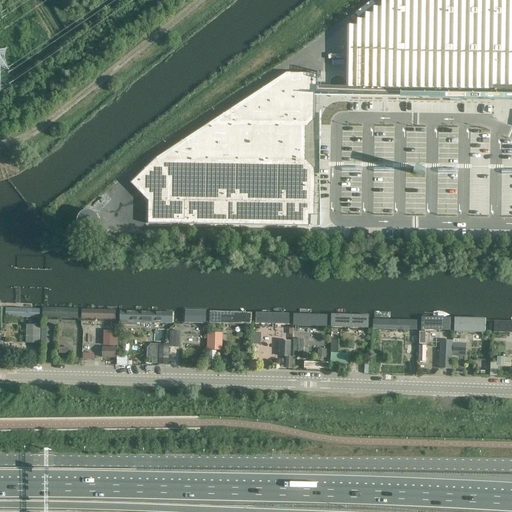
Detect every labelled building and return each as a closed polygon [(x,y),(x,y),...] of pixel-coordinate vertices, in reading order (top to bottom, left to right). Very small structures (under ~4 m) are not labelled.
[(511,0),(390,0),(353,29),(351,82),(511,84),(511,0)] [(148,224),(308,227),(309,169),(304,164),(299,164),(300,124),(305,124),(310,119),(311,81),(311,74),(286,74),(213,122),(155,159),(130,184),(148,202),(148,224)] [(77,218),(78,217),(77,217),(66,226),(69,232),(83,234),(83,232),(82,231),(81,231),(80,230),(79,229),(78,228),(78,227),(77,226),(77,224),(77,223),(76,222),(77,221),(77,219),(77,218)] [(42,307),(42,318),(77,319),(77,308),(42,307)] [(39,309),(5,308),(4,318),(39,319),(39,309)] [(80,318),(114,319),(114,309),(80,308),(80,318)] [(119,322),(171,323),(172,312),(119,310),(119,322)] [(206,324),(206,311),(184,310),(184,324),(206,324)] [(251,313),(209,312),(208,323),(251,324),(251,313)] [(289,314),(255,313),(254,325),(288,325),(289,314)] [(368,315),(330,314),(330,328),(368,328),(368,315)] [(327,316),(293,315),(293,326),(327,327),(327,316)] [(450,318),(420,317),(419,331),(449,332),(450,318)] [(486,318),(454,318),(453,333),(485,333),(486,318)] [(416,320),(373,319),(372,330),(416,331),(416,320)] [(511,322),(493,321),(492,333),(511,333),(511,322)] [(40,325),(26,324),(25,343),(39,344),(40,325)] [(52,328),(41,327),(40,344),(51,345),(52,328)] [(117,331),(103,331),(103,346),(116,346),(117,331)] [(180,331),(170,331),(170,347),(180,347),(180,331)] [(223,333),(208,333),(207,350),(207,351),(223,351),(223,333)] [(408,340),(408,355),(419,355),(420,336),(412,335),(412,339),(408,340)] [(294,339),(294,352),(304,352),(305,340),(294,339)] [(465,340),(451,339),(450,357),(464,357),(465,340)] [(332,340),(331,352),(338,353),(339,340),(332,340)] [(292,341),(281,341),(280,357),(286,357),(286,369),(293,369),(293,357),(292,357),(292,341)] [(450,342),(438,342),(438,369),(449,369),(450,342)] [(169,345),(159,344),(158,365),(168,365),(169,345)] [(116,348),(102,347),(102,358),(116,358),(116,348)] [(317,359),(325,359),(326,350),(318,350),(317,359)] [(332,353),(331,363),(348,365),(349,355),(332,353)] [(495,357),(494,366),(509,368),(510,358),(495,357)]
